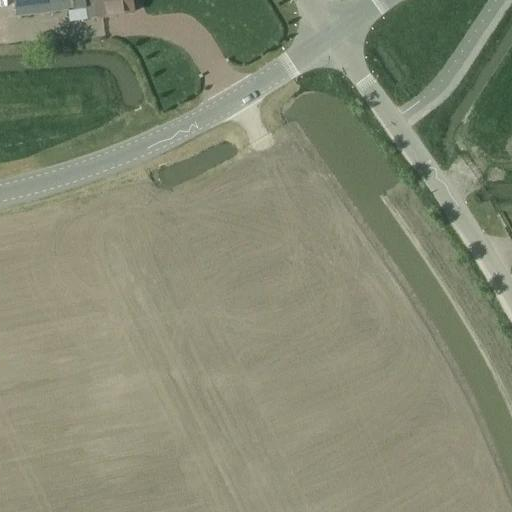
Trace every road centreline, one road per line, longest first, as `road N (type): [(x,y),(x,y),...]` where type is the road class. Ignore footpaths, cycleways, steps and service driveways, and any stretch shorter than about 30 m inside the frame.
road 1 (unclassified): [(0,194),(140,150),(234,101),(331,35)]
road 2 (residential): [(511,301),(331,35)]
